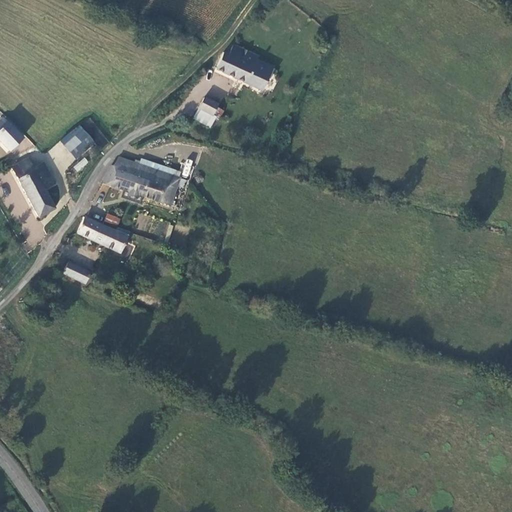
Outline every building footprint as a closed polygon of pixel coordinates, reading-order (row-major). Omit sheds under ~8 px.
[(229,53),(225,51),(216,68),(277,97),(288,74),(257,59),(258,56),(233,45),(229,53)] [(257,59),(288,74),(290,71),(258,56),(257,59)] [(194,118),(209,126),(215,118),(218,119),(223,109),(217,107),(219,104),(205,97),(194,118)] [(22,137),(2,119),(0,120),(0,140),(10,150),(22,137)] [(75,157),(93,142),(81,128),(63,143),(75,157)] [(83,157),(73,167),(77,172),(88,162),(83,157)] [(37,216),(52,208),(43,189),(32,167),(31,165),(27,158),(11,167),(37,216)] [(119,158),(111,166),(176,188),(180,179),(119,158)] [(187,160),(182,174),(187,176),(192,161),(187,160)] [(32,167),(43,189),(54,182),(43,163),(32,167)] [(107,171),(101,181),(124,190),(145,196),(171,205),(176,188),(111,166),(107,171)] [(145,196),(124,190),(120,199),(141,206),(145,196)] [(106,214),(103,221),(116,226),(118,219),(106,214)] [(83,217),(76,231),(120,252),(127,235),(83,217)] [(63,273),(77,279),(82,281),(87,269),(83,267),(68,261),(63,273)]
